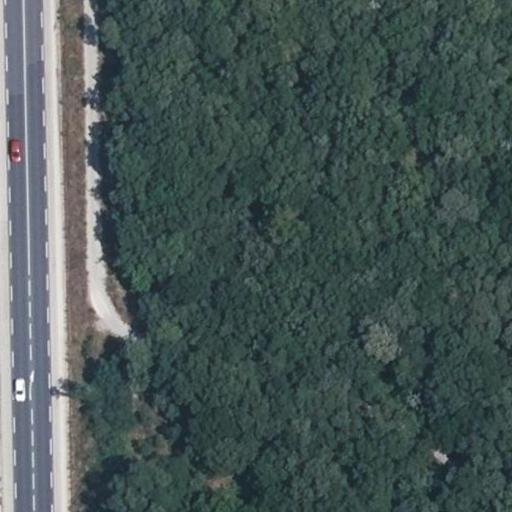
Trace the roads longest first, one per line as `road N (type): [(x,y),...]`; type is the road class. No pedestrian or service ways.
road 1 (track): [(91,0),(97,292),(130,341),(344,411),(427,450),(488,511)]
road 2 (primary): [(35,511),(28,0)]
